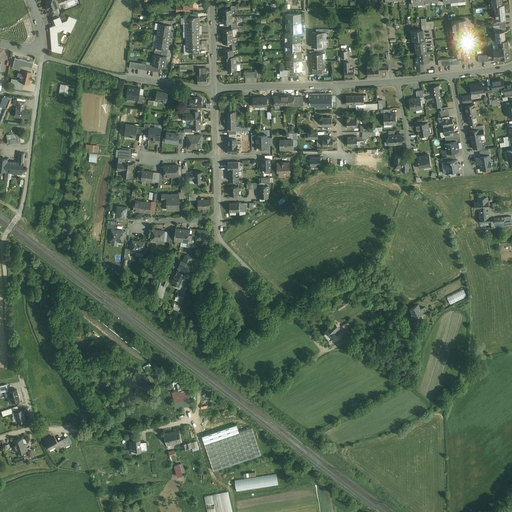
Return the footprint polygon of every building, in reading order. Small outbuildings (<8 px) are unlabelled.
[(49,11),(56,8),(58,7),(55,1),(56,1),(55,0),(49,0),(45,2),(46,4),(46,5),(48,10),(48,9),(49,11)] [(502,4),(495,5),(496,14),(505,13),(504,11),(504,4),(502,4)] [(301,23),(301,14),(286,14),(286,18),(291,18),(292,23),(301,23)] [(56,25),(50,28),(52,50),(61,52),(62,47),(58,46),(56,32),(64,29),(70,32),(76,20),(69,17),(67,21),(62,23),(56,25)] [(59,17),(54,19),(56,25),(62,23),(59,17)] [(466,19),(452,21),(453,21),(453,24),(452,24),(452,25),(453,24),(453,29),(466,28),(466,19)] [(433,21),(425,22),(426,29),(434,28),(433,21)] [(301,33),(301,23),(292,23),(286,23),(286,28),(292,28),(292,32),(300,32),(300,33),(301,33)] [(466,28),(453,29),(453,30),(455,30),(455,33),(454,33),(454,39),(456,39),(467,38),(466,28)] [(423,29),(412,30),(412,31),(413,31),(413,34),(413,40),(415,40),(424,39),(423,29)] [(500,31),(495,31),(496,41),(505,40),(504,31),(500,31)] [(292,32),(285,33),(286,37),(291,37),(291,42),(300,42),(300,33),(300,32),(292,32)] [(467,38),(456,39),(458,39),(458,42),(457,43),(457,48),(470,47),(469,37),(467,38)] [(424,39),(415,40),(417,52),(418,52),(426,51),(426,42),(425,39),(424,39)] [(508,40),(507,40),(505,40),(496,41),(493,41),(493,50),(494,59),(500,58),(500,59),(509,58),(508,40)] [(300,51),(300,42),(291,42),(286,42),(286,46),(291,46),(291,51),(300,51)] [(457,48),(457,49),(459,48),(459,52),(458,52),(458,58),(457,58),(458,58),(459,58),(462,58),(465,57),(468,57),(471,57),(470,47),(457,48)] [(300,51),(291,51),(287,51),(287,56),(292,56),(292,60),(301,60),(301,51),(300,51)] [(426,51),(418,52),(419,62),(423,61),(429,61),(428,51),(426,51)] [(167,56),(154,54),(152,64),(161,66),(165,66),(167,56)] [(33,62),(15,58),(12,68),(22,70),(26,71),(31,72),(33,62)] [(301,70),(301,60),(292,60),(287,60),(287,65),(292,65),(292,70),(293,70),(296,70),(301,70)] [(348,63),(344,63),(345,77),(354,76),(354,69),(349,69),(348,63)] [(378,66),(367,67),(368,76),(379,76),(378,66)] [(206,67),(197,68),(198,83),(207,83),(207,74),(206,67)] [(20,80),(23,81),(24,81),(24,82),(29,83),(30,79),(31,76),(30,76),(31,72),(26,71),(22,70),(21,73),(20,77),(21,77),(20,80)] [(20,80),(10,78),(10,81),(13,82),(12,86),(21,88),(23,81),(20,80)] [(503,79),(491,81),(493,90),(504,88),(504,84),(503,79)] [(479,83),(470,85),(470,84),(471,94),(472,94),(481,92),(481,93),(488,92),(487,87),(483,87),(482,82),(479,83)] [(68,86),(61,85),(60,93),(67,94),(68,86)] [(439,85),(430,87),(431,95),(436,94),(436,95),(440,94),(439,85)] [(140,89),(128,87),(127,98),(138,100),(139,100),(139,94),(140,89)] [(162,91),(157,91),(156,100),(167,102),(168,93),(162,92),(162,91)] [(440,94),(436,95),(436,94),(431,95),(432,99),(433,107),(442,105),(440,94)] [(356,95),(346,96),(346,104),(356,104),(356,95)] [(364,95),(356,95),(356,104),(364,104),(364,95)] [(284,96),(275,96),(275,97),(275,105),(284,104),(284,96)] [(294,96),(284,96),(284,104),(294,104),(294,97),(294,96)] [(299,96),(294,97),(294,104),(294,106),(303,106),(303,96),(299,96)] [(331,96),(322,97),(322,105),(331,105),(331,96)] [(417,97),(409,99),(411,110),(422,108),(420,97),(417,97)] [(25,102),(17,100),(14,118),(27,119),(28,109),(24,109),(25,102)] [(471,109),(466,109),(466,113),(470,113),(470,112),(476,111),(474,105),(470,105),(471,109)] [(198,110),(193,111),(194,113),(186,113),(187,122),(191,122),(192,123),(192,129),(201,128),(200,121),(201,121),(201,113),(198,113),(198,110)] [(470,113),(466,113),(469,124),(478,123),(476,111),(470,112),(470,113)] [(235,112),(226,112),(227,118),(226,119),(226,120),(225,121),(226,121),(226,122),(227,123),(227,128),(228,128),(236,128),(236,127),(235,112)] [(384,114),(384,123),(391,122),(391,123),(396,123),(396,113),(384,114)] [(361,118),(353,118),(353,116),(350,116),(350,118),(347,118),(347,127),(357,127),(357,122),(361,122),(361,118)] [(332,117),(322,117),(323,126),(332,126),(332,117)] [(450,118),(442,119),(443,125),(443,126),(453,125),(452,118),(450,118)] [(425,123),(416,124),(417,125),(417,130),(419,129),(420,135),(429,134),(429,133),(428,127),(427,122),(425,123)] [(137,126),(126,124),(125,135),(132,136),(132,138),(133,138),(133,136),(136,137),(136,132),(137,126)] [(453,125),(443,126),(444,133),(452,132),(455,132),(453,125)] [(161,129),(150,127),(149,138),(154,138),(155,139),(158,140),(160,139),(161,129)] [(483,129),(477,130),(477,129),(470,131),(471,137),(480,135),(484,135),(484,134),(483,129)] [(179,134),(167,132),(166,138),(169,139),(169,142),(178,143),(179,138),(179,134)] [(15,134),(7,135),(7,145),(16,144),(15,134)] [(24,134),(15,134),(16,144),(25,143),(24,134)] [(401,134),(389,135),(389,144),(402,144),(401,134)] [(194,135),(188,135),(188,136),(188,148),(199,147),(199,144),(202,144),(201,135),(194,135)] [(267,135),(256,136),(257,142),(257,147),(267,146),(267,145),(267,137),(267,135)] [(471,137),(471,139),(472,139),(473,144),(472,144),(473,148),(475,148),(482,146),(480,135),(471,137)] [(357,136),(348,137),(348,145),(357,145),(357,141),(357,136)] [(333,137),(323,138),(323,139),(323,146),(327,146),(331,146),(333,146),(333,137)] [(293,139),(280,140),(280,149),(294,149),(293,139)] [(323,139),(317,139),(318,148),(318,146),(327,146),(323,146),(323,139)] [(456,141),(445,143),(446,153),(455,152),(458,151),(456,141)] [(228,144),(228,153),(237,152),(237,144),(228,144)] [(99,146),(86,145),(86,152),(99,153),(99,146)] [(131,151),(120,150),(119,157),(125,158),(130,158),(131,151)] [(91,153),(90,162),(98,162),(98,153),(91,153)] [(401,158),(401,153),(395,154),(395,158),(395,164),(397,164),(397,167),(402,167),(402,170),(408,170),(408,167),(409,167),(408,156),(408,157),(401,158)] [(7,160),(0,158),(0,172),(5,173),(3,191),(9,192),(11,173),(22,175),(23,165),(25,154),(19,154),(19,159),(13,158),(12,162),(7,161),(7,160)] [(418,156),(417,156),(418,161),(419,168),(420,168),(420,167),(424,167),(424,165),(430,164),(430,166),(431,166),(429,154),(418,156)] [(367,155),(358,155),(358,164),(367,163),(367,159),(367,155)] [(489,155),(480,156),(475,157),(476,163),(479,163),(480,170),(492,168),(490,155),(489,155)] [(320,157),(311,157),(311,159),(311,165),(311,166),(315,165),(317,165),(320,165),(320,161),(320,157)] [(270,159),(262,159),(262,169),(270,169),(270,159)] [(457,159),(445,161),(447,172),(455,171),(459,170),(457,159)] [(238,161),(228,162),(228,170),(229,170),(238,170),(238,161)] [(124,163),(118,162),(117,170),(123,170),(122,176),(131,177),(132,173),(132,166),(133,166),(133,164),(124,163)] [(290,162),(277,163),(277,168),(279,167),(279,176),(286,176),(286,175),(290,174),(290,170),(290,164),(290,162)] [(238,170),(229,170),(229,180),(234,180),(238,180),(238,176),(239,176),(239,175),(238,175),(237,170),(238,170)] [(153,172),(142,171),(141,180),(152,181),(152,180),(153,173),(153,172)] [(202,172),(194,172),(194,179),(194,182),(203,182),(202,172)] [(239,186),(229,186),(229,195),(239,194),(239,186)] [(269,186),(259,186),(260,196),(264,196),(264,197),(269,197),(269,186)] [(174,194),(162,194),(162,200),(168,200),(168,209),(167,209),(167,210),(179,209),(179,198),(179,194),(179,196),(174,196),(174,194)] [(487,197),(478,198),(479,202),(474,202),(475,203),(476,203),(477,208),(479,208),(480,217),(479,217),(480,223),(490,222),(489,216),(488,207),(489,207),(488,207),(488,202),(488,201),(487,201),(487,197)] [(210,199),(198,200),(198,209),(210,208),(210,199)] [(151,203),(141,201),(140,212),(150,213),(151,203)] [(247,202),(239,203),(239,211),(247,211),(247,202)] [(239,203),(229,203),(230,212),(239,211),(239,203)] [(127,207),(117,206),(116,213),(117,213),(117,218),(126,220),(127,207)] [(504,217),(494,218),(494,221),(495,227),(501,226),(505,226),(504,217)] [(182,229),(179,229),(179,228),(176,228),(175,234),(174,240),(174,241),(174,240),(181,240),(181,242),(182,229)] [(186,230),(182,229),(181,242),(181,240),(188,241),(187,244),(188,244),(189,235),(190,230),(186,229),(186,230)] [(204,231),(203,231),(203,230),(198,229),(196,239),(203,240),(204,239),(208,240),(209,240),(210,231),(204,230),(204,231)] [(124,232),(112,230),(111,240),(118,241),(118,240),(123,241),(124,232)] [(165,231),(152,230),(151,239),(163,241),(165,231)] [(145,242),(132,240),(131,249),(136,250),(136,251),(143,252),(144,247),(145,242)] [(194,257),(186,255),(183,261),(190,265),(194,257)] [(183,261),(181,261),(178,267),(179,268),(178,271),(185,274),(186,271),(188,272),(190,268),(189,268),(190,265),(183,261)] [(185,274),(178,271),(178,270),(173,281),(177,283),(181,285),(186,274),(185,274)] [(447,296),(451,304),(469,296),(465,288),(447,296)] [(344,298),(336,304),(338,306),(343,302),(345,305),(350,302),(349,299),(346,301),(344,298)] [(418,304),(411,308),(410,308),(413,313),(411,314),(413,318),(422,313),(423,313),(421,309),(418,304)] [(422,316),(414,320),(416,324),(424,320),(422,316)] [(335,322),(323,332),(324,333),(330,340),(336,334),(335,332),(340,328),(335,322)] [(152,381),(158,377),(154,371),(148,376),(152,381)] [(19,399),(17,389),(6,392),(9,402),(19,399)] [(173,393),(176,409),(190,406),(187,390),(173,393)] [(1,411),(3,415),(20,410),(18,405),(1,411)] [(25,419),(23,410),(14,412),(16,421),(25,419)] [(179,430),(164,434),(167,445),(182,441),(179,430)] [(62,450),(58,444),(55,437),(46,442),(49,449),(55,446),(58,452),(62,450)] [(22,438),(14,440),(17,453),(25,451),(22,438)] [(198,440),(183,443),(184,449),(193,447),(193,450),(200,448),(198,440)] [(140,441),(130,441),(131,451),(141,450),(140,441)] [(172,461),(178,460),(176,449),(170,451),(172,461)] [(279,474),(236,479),(238,490),(280,484),(279,474)] [(233,511),(230,491),(206,496),(208,511),(233,511)]
